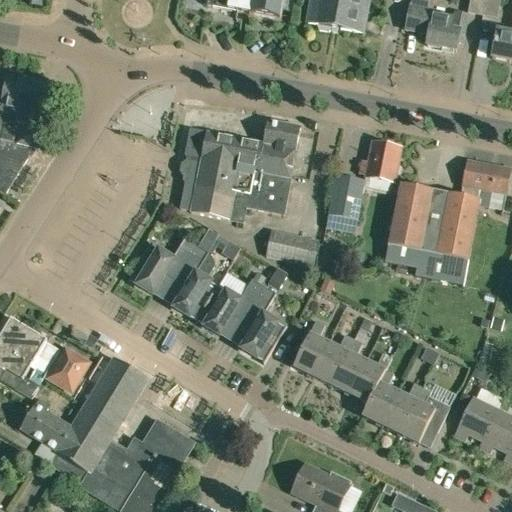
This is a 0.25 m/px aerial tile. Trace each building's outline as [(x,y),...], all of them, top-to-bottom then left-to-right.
[(207,0),(207,7),(243,14),(245,0),(207,0)] [(245,0),(243,14),(280,20),(283,0),(245,0)] [(355,32),(363,33),(368,0),(311,0),(307,23),(315,24),(315,26),(355,33),(355,32)] [(426,46),(456,51),(457,43),(463,44),(468,15),(454,12),(453,18),(428,13),(430,0),(412,0),(411,8),(410,8),(406,32),(428,36),(426,46)] [(470,0),(468,14),(483,17),(486,0),(470,0)] [(486,0),(483,17),(497,20),(501,0),(486,0)] [(492,58),(511,62),(511,26),(511,33),(497,31),(492,58)] [(411,33),(406,60),(419,62),(423,35),(411,33)] [(0,192),(5,196),(35,149),(45,151),(52,114),(54,114),(59,89),(20,81),(20,82),(8,80),(4,101),(0,100),(0,192)] [(229,222),(243,225),(246,210),(283,217),(301,130),(268,123),(264,146),(245,142),(229,222)] [(191,215),(229,222),(245,142),(191,131),(185,158),(188,161),(183,182),(185,186),(181,211),(191,213),(191,215)] [(366,180),(397,185),(404,150),(373,144),(369,164),(363,163),(361,177),(366,178),(366,180)] [(413,277),(464,287),(482,192),(506,196),(511,170),(468,162),(461,197),(401,186),(390,247),(387,265),(414,270),(413,277)] [(326,230),(355,235),(357,222),(358,222),(366,182),(335,176),(327,216),(328,217),(326,230)] [(266,260),(312,270),(319,242),(272,232),(266,260)] [(165,275),(176,282),(197,247),(185,240),(173,260),(152,247),(153,245),(152,244),(129,282),(130,283),(130,282),(153,295),(165,275)] [(233,260),(240,249),(229,242),(222,253),(233,260)] [(175,308),(197,322),(198,322),(219,288),(207,280),(215,267),(211,258),(208,256),(209,254),(197,247),(176,282),(187,288),(175,308)] [(375,258),(369,263),(375,271),(381,266),(375,258)] [(277,292),(287,276),(278,271),(268,287),(277,292)] [(257,273),(253,281),(262,287),(267,279),(257,273)] [(320,291),(330,296),(335,284),(325,279),(320,289),(320,291)] [(233,316),(244,323),(265,288),(262,287),(253,281),(240,300),(219,288),(198,322),(220,336),(233,316)] [(263,364),(264,365),(287,327),(286,327),(285,328),(264,315),(276,295),(265,288),(244,323),(254,329),(242,349),(264,363),(263,364)] [(20,380),(22,381),(47,341),(11,319),(0,336),(0,369),(5,373),(6,371),(20,380)] [(360,330),(368,334),(373,324),(365,320),(360,330)] [(490,330),(499,332),(502,323),(493,320),(490,330)] [(480,328),(487,330),(489,323),(482,321),(480,328)] [(294,369),(313,378),(330,344),(320,340),(326,328),(316,324),(294,369)] [(398,346),(402,338),(395,335),(391,342),(398,346)] [(313,378),(332,387),(355,341),(346,337),(340,350),(330,345),(313,378)] [(332,387),(351,397),(367,363),(357,358),(363,345),(355,341),(332,387)] [(478,366),(486,369),(493,346),(485,343),(478,366)] [(45,344),(36,358),(49,366),(50,363),(52,364),(59,353),(45,344)] [(434,368),(439,356),(426,350),(420,361),(434,368)] [(44,378),(71,394),(88,366),(65,352),(56,368),(52,366),(44,378)] [(368,405),(369,405),(385,372),(386,372),(392,359),(384,355),(378,368),(367,363),(351,397),(368,405)] [(78,489),(89,495),(119,446),(111,441),(148,380),(124,366),(115,360),(72,430),(57,454),(50,467),(80,486),(78,489)] [(472,378),(486,384),(490,377),(475,370),(472,378)] [(363,418),(382,427),(399,393),(388,388),(394,376),(386,372),(385,372),(369,405),(363,418)] [(37,390),(22,381),(20,380),(14,390),(31,401),(37,390)] [(382,427),(401,436),(423,390),(414,386),(408,398),(399,393),(382,427)] [(482,399),(504,410),(509,400),(487,389),(482,399)] [(401,436),(429,450),(449,409),(429,399),(431,394),(423,390),(401,436)] [(472,401),(462,396),(455,411),(465,415),(472,401)] [(482,443),(498,412),(473,400),(472,401),(465,415),(454,438),(465,444),(468,437),(482,443)] [(20,431),(57,454),(72,430),(46,414),(49,407),(39,401),(20,431)] [(507,455),(511,444),(511,418),(498,412),(482,443),(479,450),(490,456),(493,449),(507,455)] [(89,495),(115,511),(157,511),(181,473),(179,472),(195,445),(157,422),(142,445),(134,440),(127,452),(119,446),(89,495)] [(312,511),(343,511),(346,506),(342,503),(351,483),(331,474),(329,478),(306,467),(292,495),(315,506),(312,511)] [(394,490),(386,486),(382,493),(390,497),(394,490)] [(391,508),(399,511),(413,511),(417,504),(398,495),(391,508)]
